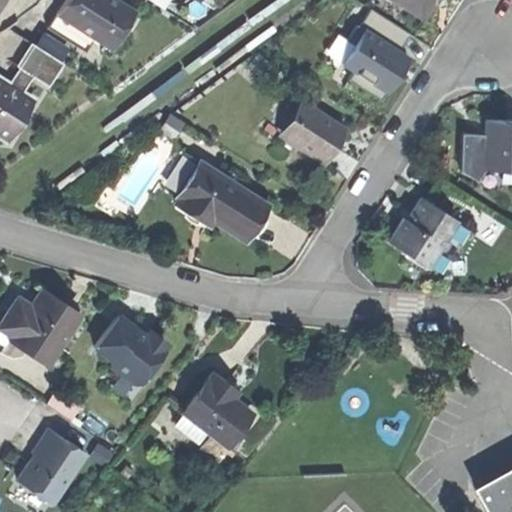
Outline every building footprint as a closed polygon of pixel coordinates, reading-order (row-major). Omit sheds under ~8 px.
[(123,0),(59,0),(56,5),(94,30),(108,39),(130,4),(123,0)] [(86,43),(94,30),(56,5),(47,18),(86,43)] [(401,44),(411,29),(375,7),(340,64),(388,94),(414,51),(401,44)] [(8,21),(32,37),(38,27),(14,11),(8,21)] [(35,39),(55,52),(63,39),(43,26),(35,39)] [(60,55),(55,52),(35,39),(32,37),(16,60),(29,69),(45,79),(60,55)] [(16,60),(5,77),(18,86),(29,69),(16,60)] [(5,77),(0,73),(0,130),(5,134),(31,94),(18,86),(5,77)] [(275,126),(280,129),(301,96),(296,93),(275,126)] [(280,129),(322,156),(333,140),(328,137),(332,130),(337,133),(343,123),(301,96),(280,129)] [(483,115),(481,162),(511,163),(511,116),(498,116),(483,115)] [(335,136),(337,133),(332,130),(328,137),(333,140),(335,136)] [(177,191),(173,197),(190,208),(205,217),(208,212),(243,235),(265,200),(196,155),(173,189),(177,191)] [(401,210),(386,234),(403,245),(424,258),(434,242),(442,241),(447,234),(443,227),(453,211),(420,190),(406,213),(401,210)] [(6,331),(44,356),(75,307),(55,294),(37,283),(26,300),(14,292),(0,313),(0,320),(9,327),(6,331)] [(147,380),(172,335),(117,305),(92,350),(147,380)] [(194,418),(221,439),(231,427),(247,407),(228,392),(222,387),(226,381),(217,374),(210,368),(179,406),(182,408),(194,418)] [(114,384),(132,393),(138,381),(120,372),(114,384)] [(233,387),(226,381),(222,387),(228,392),(233,387)] [(188,426),(194,418),(182,408),(175,416),(188,426)] [(58,502),(91,443),(49,420),(16,478),(58,502)] [(241,435),(231,427),(221,439),(231,447),(241,435)] [(475,482),(471,484),(487,511),(511,511),(511,467),(477,487),(475,482)]
